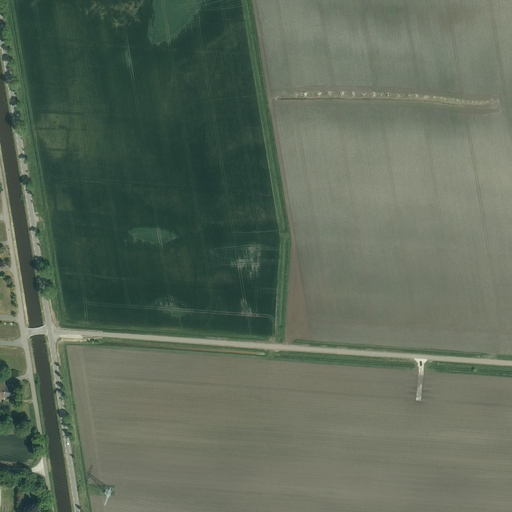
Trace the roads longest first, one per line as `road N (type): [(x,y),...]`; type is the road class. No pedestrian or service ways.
road 1 (unclassified): [(511,363),(49,331)]
road 2 (tertiary): [(49,331),(0,24)]
road 3 (tertiary): [(76,511),(49,331)]
road 4 (unclassified): [(24,333),(0,181)]
road 5 (unclassified): [(52,511),(31,377)]
